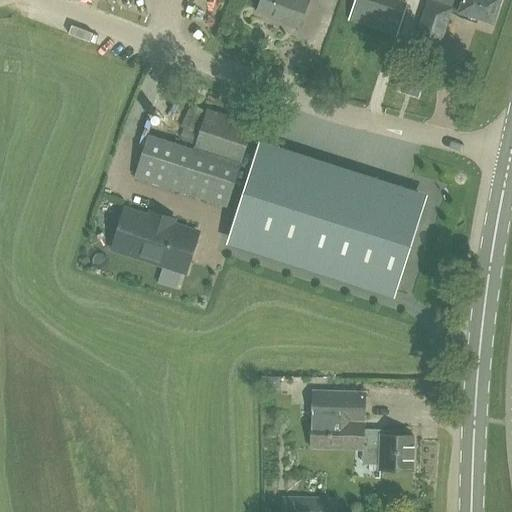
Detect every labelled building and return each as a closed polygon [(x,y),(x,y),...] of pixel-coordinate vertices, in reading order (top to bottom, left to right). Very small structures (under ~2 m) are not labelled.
[(261,0),(257,12),(299,27),(309,0),(261,0)] [(413,10),(381,0),(365,0),(358,22),(383,30),(402,36),(404,37),(413,10)] [(432,0),(432,2),(428,1),(415,41),(438,48),(450,13),(447,12),(448,8),(460,12),(458,17),(477,23),(479,17),(493,22),(500,0),(432,0)] [(419,96),(424,77),(408,72),(402,91),(419,96)] [(253,125),(208,110),(194,150),(240,165),(253,125)] [(194,150),(149,134),(136,174),(227,204),(240,165),(194,150)] [(392,291),(393,291),(422,198),(398,190),(392,209),(252,163),(228,238),(392,291)] [(149,217),(126,209),(113,249),(185,272),(198,232),(173,224),(175,219),(151,212),(149,217)] [(367,393),(314,391),(311,448),(364,449),(367,393)] [(380,470),(413,471),(414,436),(395,435),(395,431),(365,430),(364,449),(363,463),(380,464),(380,470)] [(282,496),(281,511),(320,511),(321,497),(282,496)]
